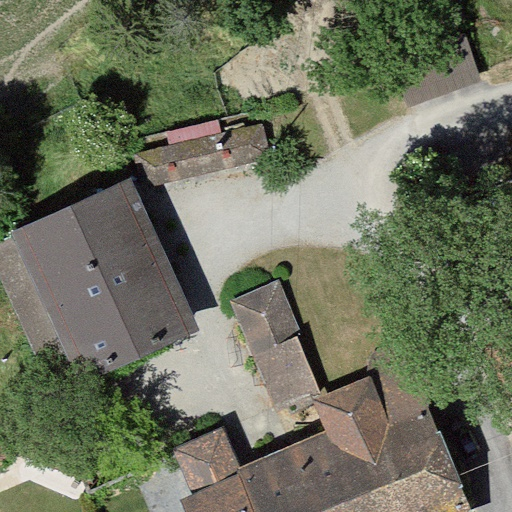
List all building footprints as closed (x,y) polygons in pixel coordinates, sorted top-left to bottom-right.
[(252,131),(128,160),(137,199),(262,169),(252,131)] [(131,191),(0,246),(0,277),(37,363),(61,352),(79,392),(196,342),(131,191)] [(267,284),(222,305),(269,410),(314,390),(267,284)] [(511,320),(466,340),(511,448),(511,320)] [(175,510),(175,511),(447,511),(390,369),(310,401),(327,441),(237,477),(221,436),(174,455),(193,503),(175,510)]
